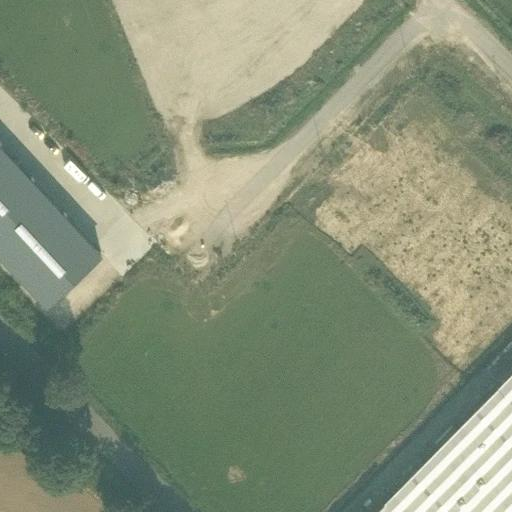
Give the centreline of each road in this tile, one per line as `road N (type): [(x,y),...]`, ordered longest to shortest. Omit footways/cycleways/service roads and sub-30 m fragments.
road 1 (unclassified): [(511,78),(437,6),(282,160),(176,201)]
road 2 (unclassified): [(174,511),(0,333)]
